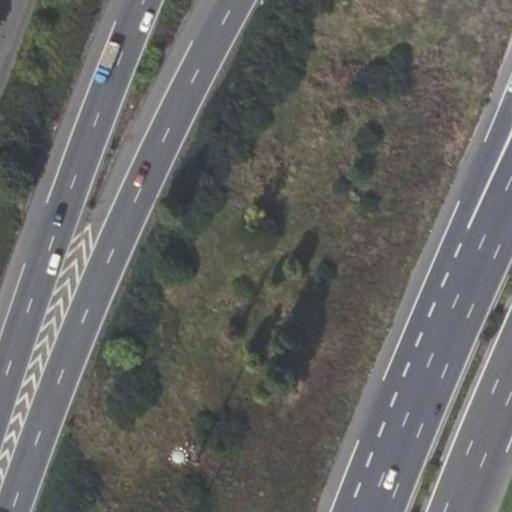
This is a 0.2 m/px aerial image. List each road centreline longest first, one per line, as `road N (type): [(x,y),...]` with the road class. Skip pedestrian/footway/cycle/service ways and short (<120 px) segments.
road 1 (motorway): [(233,0),(78,328),(9,511)]
road 2 (motorway): [(142,0),(0,394)]
road 3 (motorway): [(511,129),(421,398)]
road 4 (motorway): [(511,197),(421,398)]
road 5 (motorway): [(455,511),(511,376)]
road 6 (motorway): [(421,398),(375,511)]
